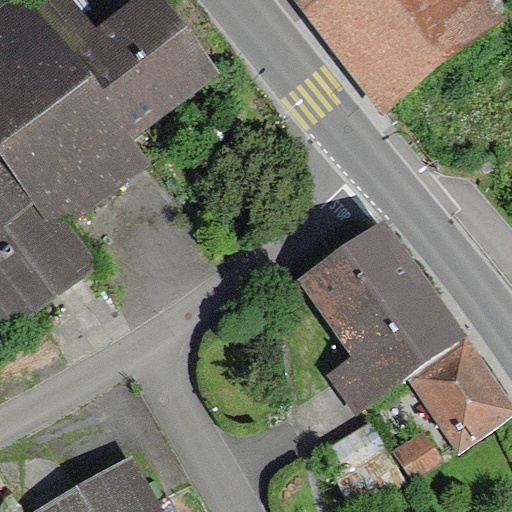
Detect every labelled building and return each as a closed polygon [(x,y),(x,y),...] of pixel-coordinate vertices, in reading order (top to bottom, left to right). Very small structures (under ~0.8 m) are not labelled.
[(0,0),(0,340),(93,270),(61,228),(145,164),(132,147),(220,79),(159,0),(141,0),(97,34),(70,0),(24,0),(20,4),(16,0),(0,0)] [(486,0),(296,0),(387,115),(505,23),(486,0)] [(466,343),(385,229),(300,287),(352,362),(329,378),(358,419),(408,385),(466,343)] [(511,407),(466,343),(408,385),(461,459),(511,421),(511,407)] [(422,435),(394,454),(414,482),(441,463),(422,435)] [(160,511),(130,461),(43,511),(160,511)]
